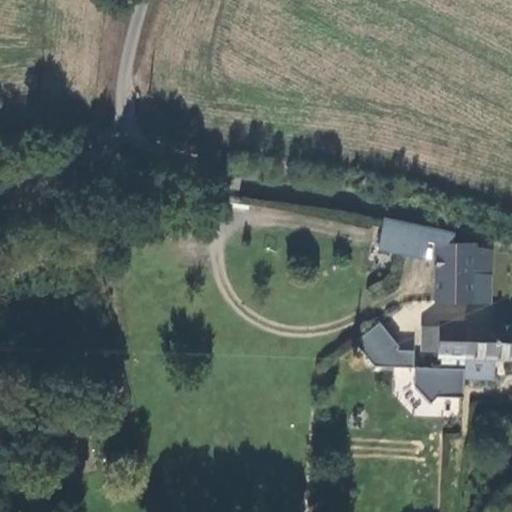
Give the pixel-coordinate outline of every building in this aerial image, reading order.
[(434,240),(452,241),(454,232),(380,216),(374,248),(422,257),(425,240),(434,240)] [(493,274),(494,248),(478,248),(478,242),(452,241),(434,240),(431,300),(473,302),(475,273),(493,274)] [(398,346),(377,318),(355,334),(356,338),(352,341),(372,365),(412,366),(412,350),(397,350),(395,348),(398,346)] [(438,367),(462,368),(464,319),(437,318),(436,325),(421,325),(420,351),(435,352),(435,357),(438,358),(438,367)] [(511,321),(464,319),(462,368),(462,377),(492,378),(493,358),(511,358),(511,321)] [(462,377),(462,368),(438,367),(412,366),(412,385),(429,401),(435,395),(461,395),(462,377)]
